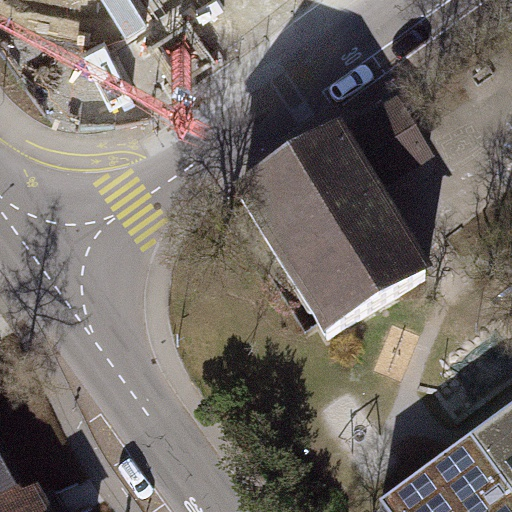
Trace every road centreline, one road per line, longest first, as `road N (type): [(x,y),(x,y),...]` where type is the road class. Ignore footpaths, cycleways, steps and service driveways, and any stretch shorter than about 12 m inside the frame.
road 1 (residential): [(34,260),(142,193),(399,0)]
road 2 (tertiary): [(212,511),(34,260)]
